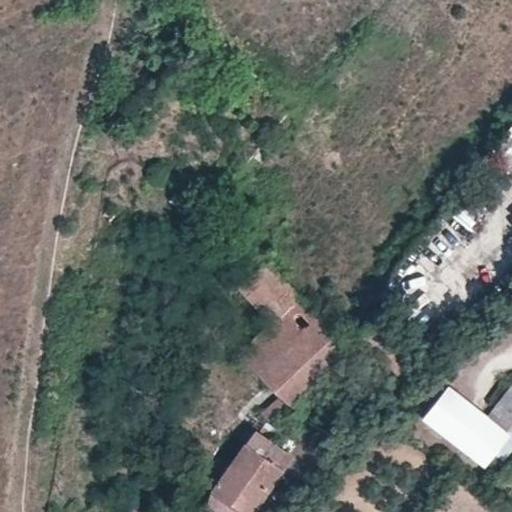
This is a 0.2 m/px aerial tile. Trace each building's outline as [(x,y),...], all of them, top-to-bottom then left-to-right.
[(511,136),(496,156),(511,168),(511,136)] [(234,285),(269,324),(297,297),(266,264),(234,285)] [(271,428),(348,353),(297,297),(269,324),(237,354),(279,400),(261,417),(271,428)] [(427,373),(379,318),(359,336),(407,391),(427,373)] [(500,450),(511,433),(511,392),(491,422),(450,393),(427,426),(488,468),(500,450)] [(253,511),(292,458),(254,430),(211,491),(204,511),(253,511)] [(511,450),(511,433),(500,450),(508,456),(511,450)] [(355,454),(339,437),(324,450),(341,467),(355,454)] [(289,511),(301,494),(293,489),(279,510),(281,511),(289,511)]
